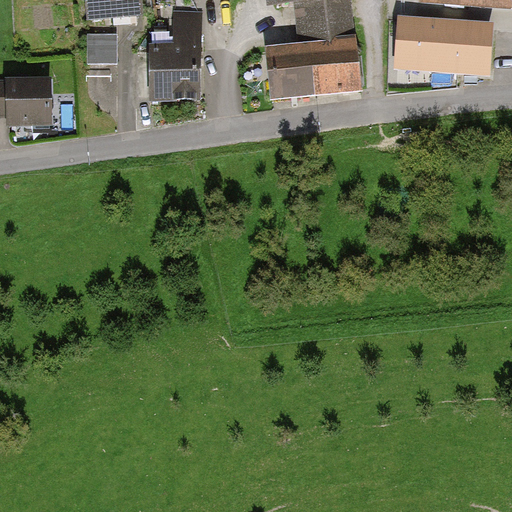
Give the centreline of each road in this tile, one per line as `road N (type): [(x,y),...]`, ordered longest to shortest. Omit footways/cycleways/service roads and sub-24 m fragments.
road 1 (unclassified): [(511,98),(0,164)]
road 2 (track): [(283,20),(252,28),(234,61),(224,101),(227,132)]
road 3 (track): [(352,12),(380,17),(374,113)]
